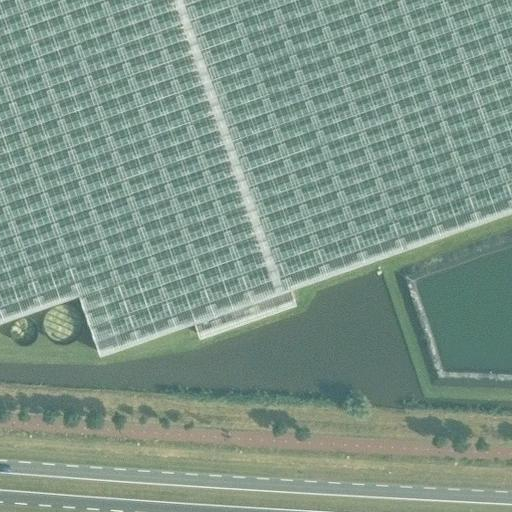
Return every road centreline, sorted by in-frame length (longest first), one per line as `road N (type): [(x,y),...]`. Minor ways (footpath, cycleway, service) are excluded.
road 1 (primary): [(511,499),(0,466)]
road 2 (primary): [(0,496),(236,511)]
